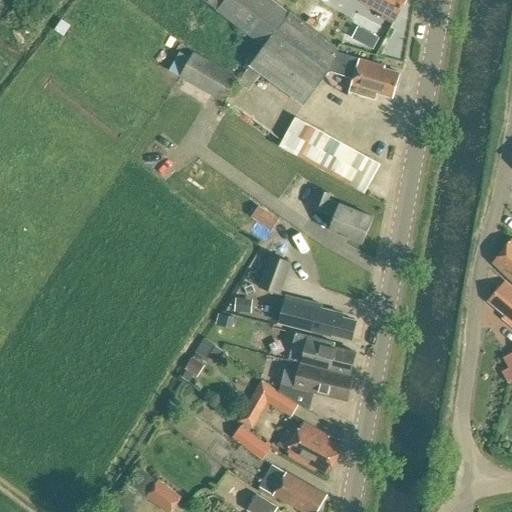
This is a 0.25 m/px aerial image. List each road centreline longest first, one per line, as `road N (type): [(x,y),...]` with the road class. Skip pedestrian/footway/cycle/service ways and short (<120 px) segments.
road 1 (tertiary): [(348,511),(440,0)]
road 2 (unclassified): [(475,479),(458,433),(476,275),(511,126)]
